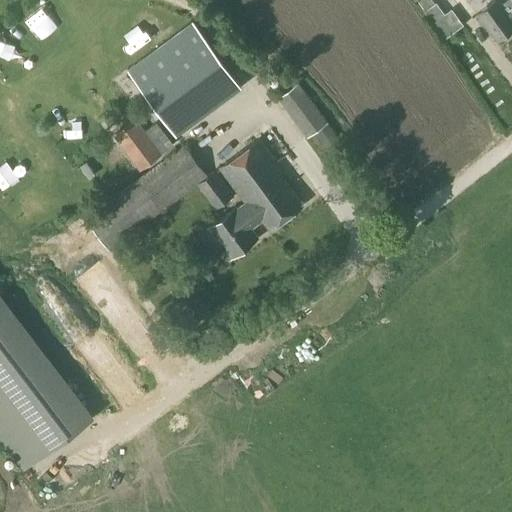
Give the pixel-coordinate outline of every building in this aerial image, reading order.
[(430,0),(419,0),(417,2),(424,12),(423,12),(443,39),(462,24),(451,9),(444,14),(435,2),(433,4),(430,0)] [(476,14),(495,40),(511,26),(511,0),(505,0),(498,6),(494,0),(476,14)] [(191,21),(126,69),(174,135),(240,86),(191,21)] [(297,81),(276,96),(278,98),(305,137),(326,121),(298,83),(297,81)] [(137,125),(118,139),(140,169),(159,155),(137,125)] [(247,201),(261,220),(267,228),(300,204),(280,177),(283,175),(257,140),(218,169),(243,202),(244,203),(247,201)] [(83,217),(107,251),(191,187),(210,213),(229,199),(210,172),(205,175),(182,144),(83,217)] [(244,203),(243,202),(208,228),(230,258),(256,239),(249,229),(261,220),(247,201),(244,203)] [(89,418),(0,301),(0,435),(24,467),(89,418)] [(155,347),(140,365),(162,384),(177,366),(155,347)]
